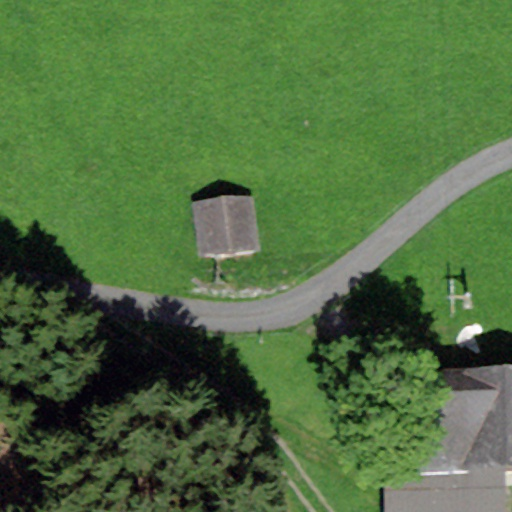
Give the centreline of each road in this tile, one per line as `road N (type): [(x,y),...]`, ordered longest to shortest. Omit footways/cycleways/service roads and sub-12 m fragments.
road 1 (unclassified): [(0,283),(87,308),(276,314),(324,296),(442,193),(511,156)]
road 2 (track): [(321,511),(257,414),(87,308)]
road 3 (track): [(257,414),(372,475)]
